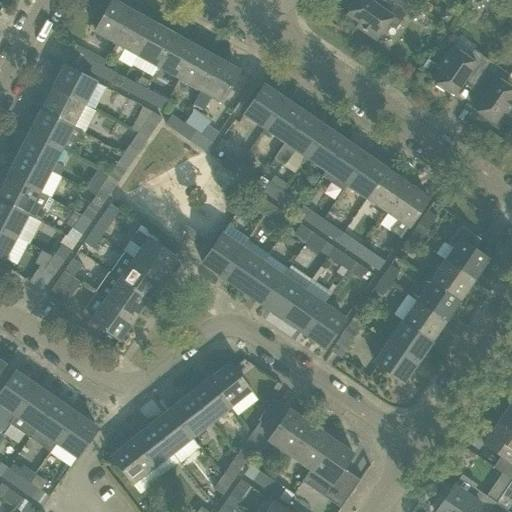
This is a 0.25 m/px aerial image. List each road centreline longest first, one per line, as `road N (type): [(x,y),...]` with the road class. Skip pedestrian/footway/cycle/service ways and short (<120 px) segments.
road 1 (residential): [(417,450),(230,327),(212,332),(137,392),(109,386),(0,310)]
road 2 (residential): [(511,200),(258,22)]
road 3 (residential): [(417,450),(511,321)]
